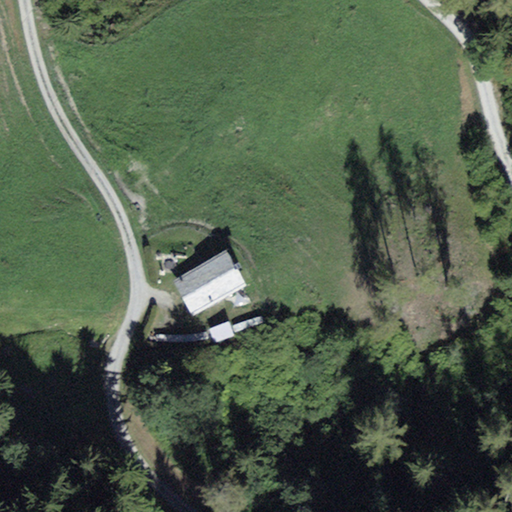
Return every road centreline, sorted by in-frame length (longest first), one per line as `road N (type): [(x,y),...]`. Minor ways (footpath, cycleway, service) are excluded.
road 1 (track): [(186,511),(123,438),(112,390),(140,305),(140,275),(110,196),(44,89),(25,0)]
road 2 (track): [(429,0),(481,63),(505,158)]
